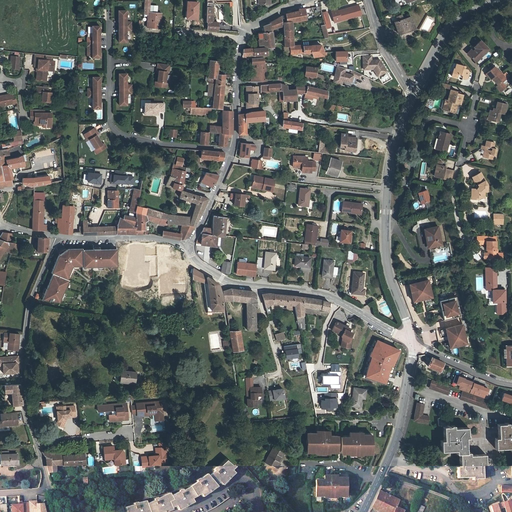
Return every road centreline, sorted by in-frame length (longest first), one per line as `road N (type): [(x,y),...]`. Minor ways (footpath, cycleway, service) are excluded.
road 1 (residential): [(306,0),(244,32),(231,152),(188,245)]
road 2 (residential): [(54,511),(24,407),(21,356),(29,302),(56,237)]
road 3 (tertiary): [(409,341),(385,233),(388,176),(415,94)]
road 4 (residential): [(409,341),(319,291),(228,282),(196,262),(188,245)]
road 5 (tertiary): [(363,511),(399,425),(409,341)]
road 6 (tertiary): [(415,94),(458,21),(501,0)]
road 7 (residential): [(56,237),(188,245)]
